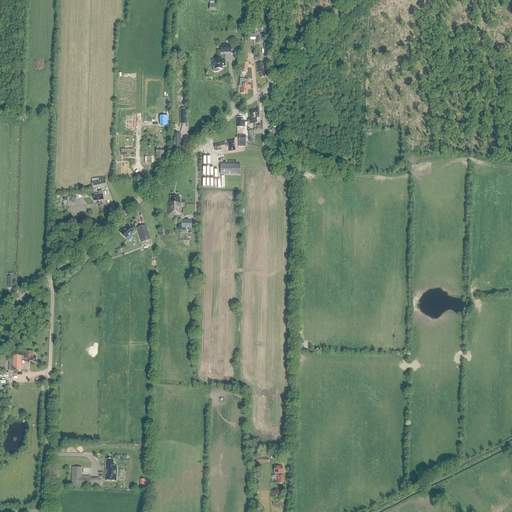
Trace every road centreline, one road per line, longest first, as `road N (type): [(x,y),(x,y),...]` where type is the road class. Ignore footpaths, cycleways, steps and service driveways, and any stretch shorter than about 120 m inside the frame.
road 1 (unclassified): [(46,277),(289,65),(344,0)]
road 2 (track): [(291,448),(302,185),(266,160),(264,88)]
road 3 (unclassified): [(18,511),(37,510),(45,495),(46,277)]
